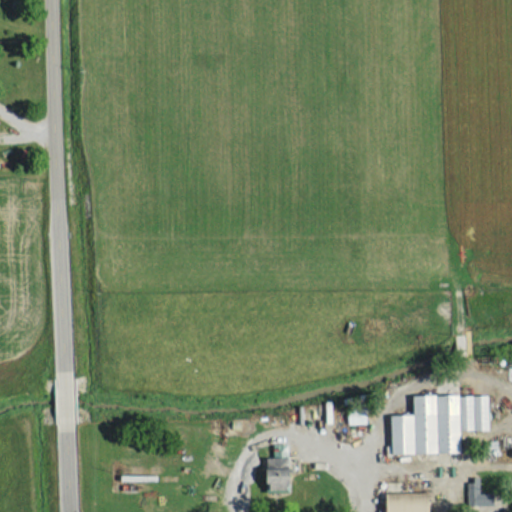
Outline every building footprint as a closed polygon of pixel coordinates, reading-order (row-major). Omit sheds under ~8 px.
[(387,454),(438,453),(456,452),(455,431),(484,430),(483,395),(454,396),(454,385),(431,386),(432,395),(408,395),(409,415),(386,415),(387,454)] [(344,425),(362,424),(362,415),(344,416),(344,425)] [(283,489),(282,464),(261,464),(262,489),(283,489)] [(488,506),(489,494),(473,494),(473,483),(463,483),(462,505),(488,506)] [(424,511),(425,511),(425,495),(382,495),(382,505),(378,505),(378,511),(424,511)]
